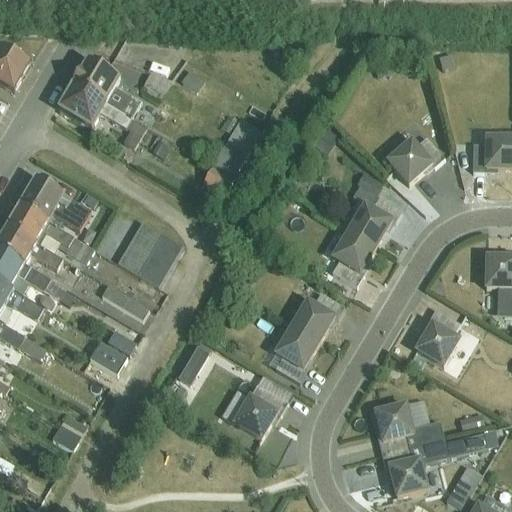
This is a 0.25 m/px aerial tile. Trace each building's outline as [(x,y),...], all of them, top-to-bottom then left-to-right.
[(0,51),(0,89),(14,98),(30,70),(0,51)] [(453,61),(440,65),(442,76),(456,72),(453,61)] [(388,64),(373,70),(380,84),(395,77),(388,64)] [(107,110),(131,124),(132,123),(141,107),(117,93),(121,85),(89,66),(74,91),(107,110)] [(153,75),(141,96),(159,107),(171,86),(153,75)] [(190,76),(181,87),(198,99),(206,87),(190,76)] [(107,110),(74,91),(60,115),(92,134),(100,120),(131,137),(124,148),(134,155),(147,134),(131,124),(107,110)] [(227,150),(248,161),(262,136),(260,135),(241,124),(227,150)] [(318,138),(313,146),(318,148),(315,153),(328,160),(338,144),(326,135),(323,140),(318,138)] [(511,176),(511,142),(486,142),(486,151),(474,151),(474,178),(498,179),(498,176),(511,176)] [(159,146),(152,157),(165,164),(171,153),(170,152),(172,149),(162,143),(160,146),(159,146)] [(413,144),(386,166),(410,193),(426,179),(427,181),(445,164),(428,144),(419,151),(413,144)] [(213,172),(234,185),(248,161),(227,150),(225,149),(213,172)] [(234,185),(213,172),(203,190),(223,202),(234,185)] [(364,179),(358,190),(378,200),(384,189),(364,179)] [(20,212),(59,235),(63,227),(80,237),(92,217),(37,184),(20,212)] [(349,236),(378,254),(391,232),(393,234),(402,217),(361,193),(355,204),(365,209),(349,236)] [(8,232),(55,260),(59,253),(87,270),(95,256),(59,235),(20,212),(8,232)] [(140,283),(158,293),(159,294),(183,252),(143,228),(118,270),(140,283)] [(0,244),(0,255),(26,271),(32,260),(57,275),(63,265),(55,260),(8,232),(0,244)] [(378,254),(349,236),(332,264),(339,269),(334,278),(358,293),(371,272),(369,269),(378,254)] [(0,287),(23,302),(31,290),(70,311),(76,301),(26,271),(0,255),(0,287)] [(486,261),(485,295),(498,296),(498,322),(511,322),(511,259),(509,259),(509,261),(486,261)] [(158,293),(140,283),(136,289),(154,300),(158,293)] [(0,322),(6,312),(18,318),(20,315),(38,326),(45,314),(23,302),(0,287),(0,322)] [(108,292),(102,301),(143,326),(149,316),(108,292)] [(292,332),(321,349),(331,333),(333,335),(345,313),(322,299),(316,310),(308,305),(292,332)] [(426,338),(415,357),(445,375),(462,345),(454,340),(460,330),(437,316),(424,337),(426,338)] [(0,343),(40,367),(47,356),(0,328),(0,343)] [(321,349),(292,332),(270,371),(300,389),(313,368),(311,367),(321,349)] [(115,337),(109,348),(130,361),(137,349),(115,337)] [(100,348),(90,365),(118,381),(128,364),(100,348)] [(199,351),(179,384),(191,391),(210,358),(199,351)] [(259,392),(287,408),(293,399),(264,382),(259,392)] [(0,398),(2,399),(5,401),(11,392),(0,385),(0,398)] [(287,408),(259,392),(258,391),(249,403),(238,397),(223,423),(235,430),(262,446),(277,420),(281,422),(289,409),(287,408)] [(383,462),(445,445),(441,427),(431,430),(424,404),(374,417),(380,438),(377,438),(383,462)] [(482,419),(460,425),(463,438),(486,432),(482,419)] [(60,433),(80,445),(88,433),(68,421),(60,433)] [(80,445),(60,433),(52,444),(73,457),(80,445)] [(445,445),(383,462),(389,485),(392,484),(397,505),(430,497),(423,470),(488,454),(485,440),(446,449),(445,445)] [(462,481),(473,488),(478,479),(467,473),(462,481)] [(458,511),(473,488),(462,481),(447,506),(457,511),(458,511)] [(482,510),(484,511),(504,511),(487,501),(482,510)]
